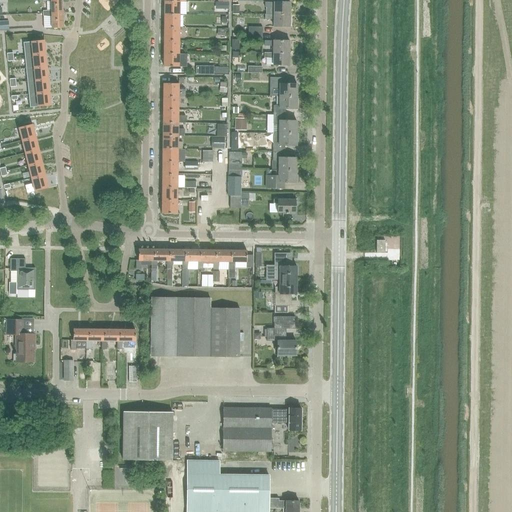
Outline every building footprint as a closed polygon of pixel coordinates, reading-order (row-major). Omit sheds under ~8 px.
[(42,0),(51,1),(51,10),(51,13),(62,12),(61,0),(42,0)] [(164,1),(164,14),(179,14),(179,2),(180,2),(164,1)] [(264,2),(264,7),(273,7),(273,14),(289,14),(289,2),(273,2),(264,2)] [(51,10),(43,11),(43,15),(51,16),(52,28),(60,28),(63,28),(62,12),(51,13),(51,10)] [(164,14),(163,27),(178,27),(179,14),(164,14)] [(264,14),(264,19),(273,19),(273,26),(289,26),(289,14),(273,14),(266,14),(264,14)] [(8,21),(0,21),(0,29),(9,29),(8,21)] [(163,27),(163,40),(178,40),(178,27),(163,27)] [(44,40),(23,43),(24,56),(45,54),(44,40)] [(163,40),(163,53),(178,53),(178,40),(163,40)] [(264,41),(264,45),(272,46),(272,53),(288,53),(288,40),(272,40),(272,41),(264,41)] [(263,52),(263,58),(272,58),(272,65),(288,65),(288,53),(272,53),(263,52)] [(163,53),(163,66),(178,67),(186,67),(187,55),(178,54),(178,53),(163,53)] [(45,54),(24,56),(25,69),(46,67),(45,54)] [(46,67),(25,69),(27,82),(48,79),(46,67)] [(273,78),(273,87),(279,89),(279,96),(296,96),(296,84),(285,84),(285,77),(273,78)] [(48,79),(27,82),(28,94),(49,92),(48,79)] [(163,83),(163,96),(178,97),(185,97),(185,90),(178,90),(178,84),(163,83)] [(49,92),(28,94),(29,108),(50,106),(49,92)] [(163,96),(163,109),(178,109),(178,97),(163,96)] [(272,106),(272,115),(284,115),(284,108),(295,109),(296,96),(279,96),(279,104),(272,106)] [(163,109),(162,122),(177,123),(185,123),(185,115),(177,115),(178,109),(163,109)] [(272,115),(272,124),(273,124),(278,125),(278,133),(295,133),(295,121),(284,121),(284,115),(272,115)] [(235,118),(235,130),(246,130),(246,118),(235,118)] [(162,122),(162,135),(184,135),(184,129),(177,129),(177,123),(162,122)] [(32,124),(18,128),(21,141),(35,137),(32,124)] [(272,142),(272,151),(284,151),(284,145),(295,145),(295,133),(278,133),(272,133),(272,142)] [(162,135),(162,148),(177,149),(177,136),(184,136),(184,135),(162,135)] [(35,137),(21,141),(24,153),(38,150),(35,137)] [(211,138),(211,148),(213,148),(222,149),(224,149),(225,138),(222,138),(213,138),(211,138)] [(162,148),(162,161),(177,161),(177,149),(162,148)] [(38,150),(24,153),(27,166),(41,162),(38,150)] [(272,151),(271,160),(278,162),(278,170),(295,170),(295,158),(284,158),(284,151),(272,151)] [(228,152),(228,164),(240,165),(240,152),(228,152)] [(162,161),(162,174),(177,174),(177,161),(162,161)] [(41,162),(27,166),(31,178),(45,175),(41,162)] [(265,170),(265,188),(283,189),(283,182),(295,182),(295,170),(278,170),(265,170)] [(162,174),(162,187),(177,187),(177,188),(183,188),(195,188),(195,182),(184,182),(184,176),(177,176),(177,174),(162,174)] [(45,175),(31,178),(34,192),(48,188),(45,175)] [(227,177),(227,196),(230,196),(240,196),(240,193),(240,177),(228,176),(228,177),(227,177)] [(162,187),(162,200),(176,200),(177,188),(177,187),(162,187)] [(240,193),(240,196),(240,206),(248,206),(248,193),(240,193)] [(229,196),(229,208),(240,208),(240,206),(240,196),(230,196),(229,196)] [(295,199),(272,199),(272,203),(277,203),(277,213),(286,213),(286,214),(295,214),(295,199)] [(162,200),(161,214),(176,214),(176,200),(162,200)] [(376,241),(376,254),(384,254),(384,241),(376,241)] [(136,261),(136,269),(141,269),(142,261),(151,261),(153,261),(154,250),(138,249),(138,261),(136,261)] [(151,261),(151,269),(156,270),(157,261),(167,261),(169,261),(169,250),(154,250),(153,261),(151,261)] [(167,261),(166,269),(171,270),(173,261),(182,261),(184,261),(185,250),(169,250),(169,261),(167,261)] [(184,261),(182,261),(182,270),(187,270),(188,261),(197,262),(200,262),(200,250),(185,250),(184,261)] [(197,262),(197,270),(202,270),(203,262),(213,262),(215,262),(215,251),(200,250),(200,262),(197,262)] [(213,262),(213,270),(218,270),(219,262),(228,262),(230,262),(230,251),(215,251),(215,262),(213,262)] [(228,262),(228,278),(234,278),(234,262),(246,262),(246,267),(252,267),(252,255),(246,255),(246,251),(230,251),(230,262),(228,262)] [(266,267),(266,280),(279,280),(296,280),(296,266),(291,266),(289,266),(289,255),(289,254),(275,254),(274,268),(266,267)] [(9,283),(8,294),(16,295),(17,290),(35,290),(35,269),(35,265),(25,265),(25,259),(10,259),(9,274),(16,274),(16,283),(9,283)] [(201,286),(201,287),(212,287),(212,282),(212,275),(202,275),(201,283),(201,286)] [(274,287),(274,306),(289,306),(289,305),(289,294),(291,294),(296,294),(296,280),(279,280),(279,287),(274,287)] [(151,298),(150,356),(239,357),(239,326),(239,309),(210,309),(210,299),(151,298)] [(274,326),(274,328),(286,328),(295,328),(295,317),(274,316),(274,326)] [(7,328),(7,336),(16,335),(16,362),(33,362),(33,345),(34,345),(34,335),(23,335),(23,320),(7,320),(7,328)] [(266,329),(266,341),(277,342),(276,357),(284,357),(284,355),(296,355),(296,341),(286,341),(286,328),(274,328),(274,329),(266,329)] [(70,341),(70,349),(76,349),(76,341),(86,341),(88,341),(89,330),(73,330),(72,341),(70,341)] [(86,341),(86,349),(91,349),(92,341),(101,341),(104,341),(104,330),(89,330),(88,341),(86,341)] [(101,341),(101,350),(106,350),(107,341),(117,342),(119,342),(119,330),(104,330),(104,341),(101,341)] [(117,342),(116,350),(122,350),(123,342),(135,342),(135,330),(119,330),(119,342),(117,342)] [(64,361),(64,381),(72,381),(72,361),(64,361)] [(89,375),(98,375),(97,361),(88,361),(89,375)] [(104,362),(104,378),(115,378),(114,362),(104,362)] [(223,408),(222,452),(270,453),(270,423),(282,423),(282,410),(270,410),(270,409),(223,408)] [(282,410),(282,423),(288,423),(288,431),(301,431),(301,408),(288,408),(288,410),(282,410)] [(123,412),(122,460),(168,460),(171,460),(172,412),(171,412),(123,412)] [(186,511),(267,511),(268,509),(285,509),(285,511),(298,511),(298,502),(298,501),(279,501),(278,499),(268,498),(268,476),(218,475),(218,461),(187,461),(186,511)] [(112,465),(112,480),(126,480),(126,465),(112,465)]
